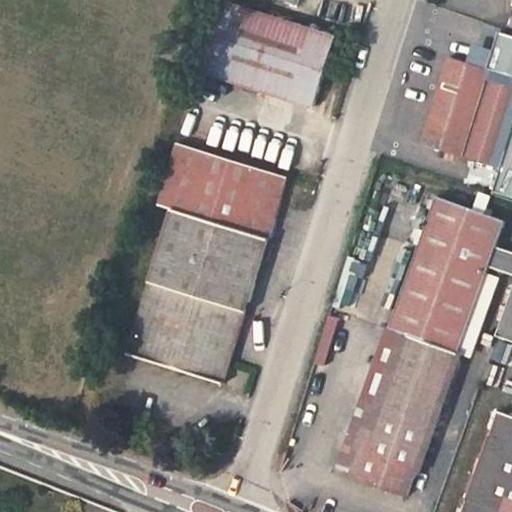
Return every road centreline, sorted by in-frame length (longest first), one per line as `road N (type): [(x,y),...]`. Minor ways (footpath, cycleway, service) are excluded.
road 1 (residential): [(397,0),(221,511)]
road 2 (secondary): [(0,443),(159,506)]
